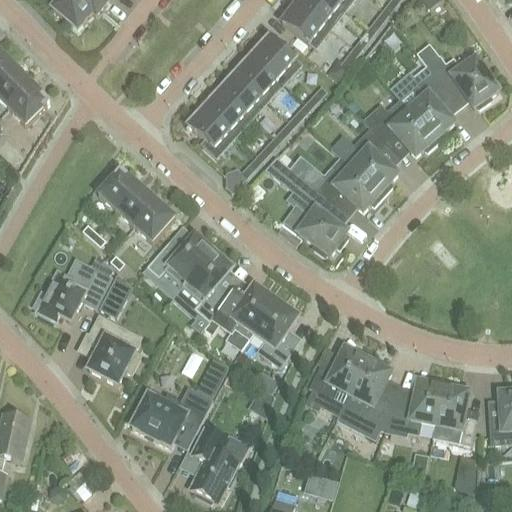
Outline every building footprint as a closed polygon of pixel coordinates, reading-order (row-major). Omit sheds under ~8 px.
[(96,21),(107,8),(103,5),(106,1),(105,0),(65,0),(53,14),(78,35),(92,18),(96,21)] [(331,34),(346,15),(326,0),(303,0),(297,7),(331,34)] [(326,0),(346,15),(357,0),(326,0)] [(404,0),(394,0),(389,6),(396,11),(404,0)] [(422,0),(430,12),(445,1),(444,0),(422,0)] [(316,54),(331,34),(297,7),(282,27),(316,54)] [(390,19),(384,13),(375,24),(382,29),(390,19)] [(368,47),(375,38),(369,32),(361,42),(368,47)] [(284,90),(301,72),(269,42),(252,61),(284,90)] [(354,52),(346,61),(353,67),(360,57),(354,52)] [(0,88),(16,73),(0,56),(0,88)] [(268,108),(284,90),(252,61),(235,78),(268,108)] [(427,72),(448,99),(459,91),(474,113),(477,111),(479,114),(491,105),(489,103),(499,96),(477,64),(474,66),(472,63),(459,72),(454,64),(446,69),(440,61),(439,62),(427,72)] [(338,63),(328,78),(337,86),(347,74),(340,69),(342,66),(338,63)] [(401,106),(438,148),(448,139),(446,136),(455,128),(437,108),(448,99),(427,72),(413,82),(420,90),(401,106)] [(0,104),(9,114),(33,90),(16,73),(0,88),(0,104)] [(251,126),(268,108),(235,78),(219,96),(251,126)] [(26,131),(50,108),(33,90),(9,114),(26,131)] [(235,144),(251,126),(219,96),(203,114),(235,144)] [(319,106),(313,100),(304,110),(311,115),(319,106)] [(364,127),(370,134),(388,152),(398,142),(416,162),(425,154),(427,157),(438,148),(401,106),(389,116),(385,120),(380,113),(364,127)] [(235,144),(203,114),(186,133),(187,134),(189,131),(206,147),(203,151),(216,164),(235,144)] [(296,118),(289,127),(295,133),(303,124),(296,118)] [(295,133),(289,127),(279,137),(285,143),(295,133)] [(340,162),(383,201),(392,191),(390,189),(398,180),(378,162),(388,152),(370,134),(360,145),(354,150),(343,141),(330,155),(339,163),(340,162)] [(263,167),(279,150),(273,144),(257,161),(263,167)] [(325,183),(315,195),(335,211),(343,200),(363,218),(371,209),(374,211),(383,201),(340,162),(339,163),(330,174),(332,175),(325,183)] [(241,178),(247,184),(255,175),(249,170),(241,178)] [(116,216),(139,191),(121,175),(98,200),(116,216)] [(135,232),(157,207),(139,191),(116,216),(135,232)] [(340,254),(349,242),(346,240),(348,237),(326,222),(335,211),(315,195),(305,207),(299,216),(307,221),(305,224),(298,234),(301,236),(298,239),(315,251),(313,254),(325,262),(327,260),(330,262),(337,252),(340,254)] [(153,248),(175,223),(157,207),(135,232),(153,248)] [(92,244),(97,238),(88,230),(83,236),(92,244)] [(301,245),(282,232),(278,237),(296,252),(301,245)] [(106,245),(97,238),(92,244),(101,252),(106,245)] [(203,248),(195,241),(180,258),(168,248),(147,273),(158,283),(159,283),(165,276),(183,292),(216,254),(206,245),(203,248)] [(212,325),(228,304),(229,302),(217,291),(232,274),(224,266),(227,264),(216,254),(183,292),(201,307),(194,315),(209,328),(212,325)] [(110,267),(111,268),(119,275),(125,268),(116,260),(113,263),(110,267)] [(96,313),(111,284),(96,276),(87,293),(58,278),(47,300),(42,298),(34,312),(39,314),(38,317),(57,327),(60,321),(71,327),(82,306),(96,313)] [(132,292),(117,280),(99,313),(108,318),(119,296),(127,301),(132,292)] [(254,291),(249,299),(238,291),(229,302),(228,304),(212,325),(220,330),(232,338),(235,334),(250,344),(246,349),(247,349),(277,306),(272,303),(272,298),(265,293),(260,295),(254,291)] [(282,310),(277,306),(247,349),(247,350),(254,340),(265,348),(261,353),(263,361),(280,373),(295,352),(284,344),(299,322),(293,318),(293,313),(286,308),(282,310)] [(131,380),(141,361),(122,351),(129,338),(99,322),(89,342),(103,349),(89,376),(118,390),(125,376),(131,380)] [(356,359),(345,354),(333,378),(321,371),(309,394),(331,405),(337,394),(350,401),(370,363),(358,356),(356,359)] [(385,438),(395,410),(379,401),(391,378),(381,372),(382,369),(370,363),(350,401),(364,408),(358,419),(367,424),(366,427),(385,438)] [(268,384),(262,393),(273,401),(279,392),(268,384)] [(436,431),(444,389),(431,387),(430,390),(418,387),(413,413),(396,410),(395,410),(385,438),(407,442),(408,438),(418,441),(421,428),(436,431)] [(472,452),(477,427),(464,424),(469,398),(457,396),(458,392),(444,389),(436,431),(451,434),(448,447),(472,452)] [(260,414),(269,417),(275,402),(262,393),(256,402),(260,414)] [(511,394),(503,395),(503,398),(500,399),(501,426),(489,426),(490,451),(511,450),(511,394)] [(197,439),(213,407),(189,395),(188,396),(197,401),(190,413),(168,401),(164,409),(149,401),(132,433),(171,453),(182,431),(197,439)] [(0,461),(23,467),(32,425),(3,419),(0,433),(0,461)] [(300,441),(304,430),(295,427),(292,439),(300,441)] [(234,477),(238,470),(240,471),(250,452),(229,441),(227,446),(205,434),(192,460),(206,467),(191,495),(195,498),(194,501),(212,510),(213,507),(218,509),(227,491),(230,493),(237,479),(234,477)] [(477,467),(463,464),(457,494),(475,501),(477,467)] [(33,472),(30,488),(40,490),(44,474),(33,472)] [(0,503),(2,504),(8,477),(0,475),(0,503)] [(98,505),(105,495),(85,483),(78,493),(98,505)] [(480,492),(481,506),(498,505),(497,492),(480,492)] [(411,494),(406,508),(417,511),(419,511),(424,498),(411,494)] [(294,511),(296,508),(275,502),(272,511),(294,511)]
